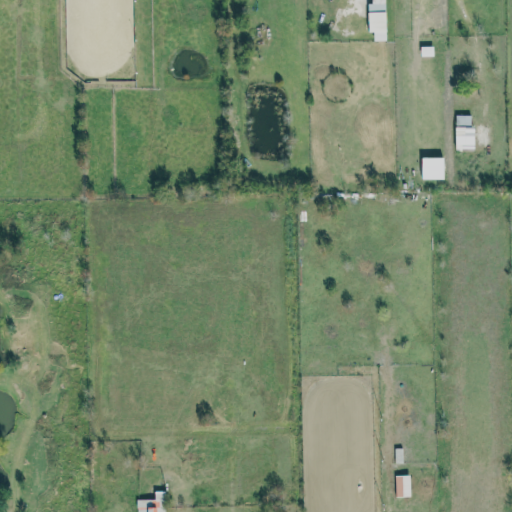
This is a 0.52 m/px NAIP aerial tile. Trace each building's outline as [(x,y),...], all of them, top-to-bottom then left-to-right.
[(367,3),(368,32),(373,32),(374,41),(386,40),(384,0),(371,0),(372,3),(367,3)] [(474,127),(470,127),(470,115),(455,115),(455,150),(474,151),(474,127)] [(443,179),(443,158),(421,158),(422,179),(443,179)] [(410,497),(409,475),(395,476),(396,497),(410,497)] [(137,511),(165,511),(165,492),(155,492),(155,499),(137,500),(137,511)]
